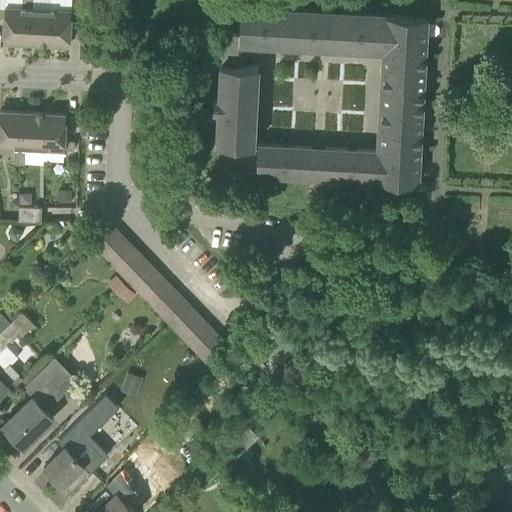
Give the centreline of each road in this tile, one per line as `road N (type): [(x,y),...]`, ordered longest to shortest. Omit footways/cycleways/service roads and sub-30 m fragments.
road 1 (residential): [(142,227),(120,199),(120,103),(110,84),(0,77)]
road 2 (residential): [(142,227),(160,215),(232,225),(258,237),(264,275),(238,306),(220,304)]
